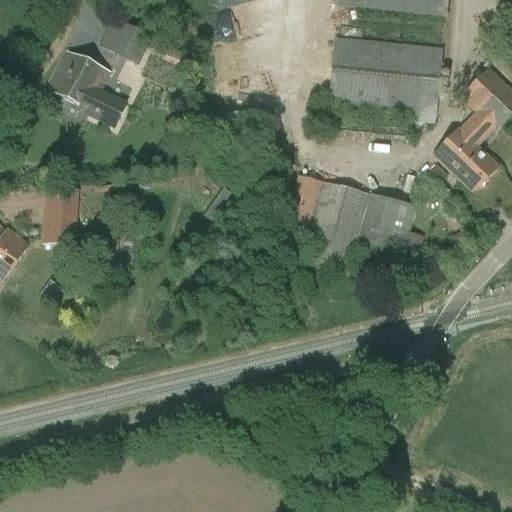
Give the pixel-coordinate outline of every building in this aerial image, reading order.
[(291,29),(308,26),(302,0),(290,0),(220,13),(227,49),(218,51),(223,76),(298,62),(291,29)] [(338,0),(338,11),(445,22),(447,0),(338,0)] [(100,48),(139,67),(152,40),(113,21),(100,48)] [(202,31),(182,26),(180,35),(199,40),(202,31)] [(436,121),(442,51),(334,39),(328,106),(324,105),(323,115),(316,115),(315,131),(412,140),(413,135),(426,135),(426,120),(436,121)] [(155,44),(150,55),(181,69),(186,57),(155,44)] [(108,75),(66,54),(45,91),(80,111),(78,113),(115,129),(125,106),(99,95),(108,75)] [(474,114),(432,159),(473,197),(499,170),(476,150),(493,132),(495,134),(511,116),(511,94),(488,72),(461,101),(474,114)] [(447,179),(435,168),(423,181),(435,192),(447,179)] [(296,178),(281,238),(307,244),(300,267),(349,280),(353,253),(401,267),(416,210),(369,197),(296,178)] [(77,213),(44,211),(43,225),(41,249),(75,251),(77,213)] [(7,232),(6,233),(0,228),(0,282),(2,284),(29,248),(7,232)]
